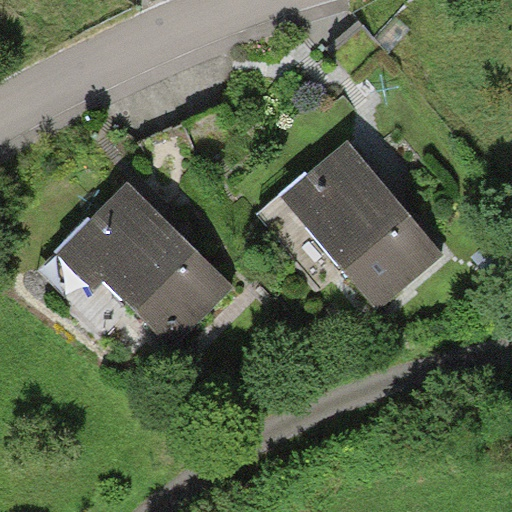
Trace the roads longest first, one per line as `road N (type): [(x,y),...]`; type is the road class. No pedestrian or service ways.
road 1 (residential): [(511,352),(385,377),(206,457),(135,511)]
road 2 (residential): [(0,116),(76,70),(241,0)]
